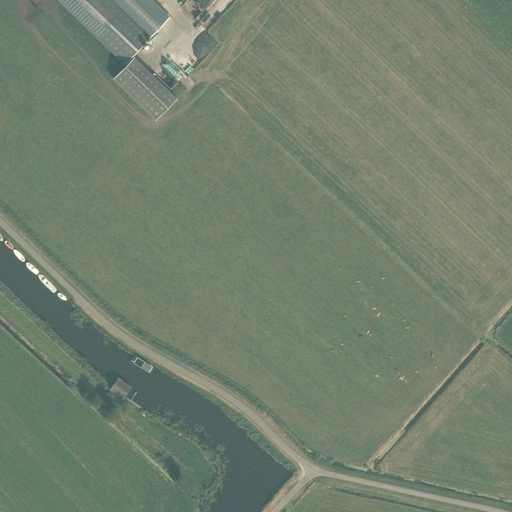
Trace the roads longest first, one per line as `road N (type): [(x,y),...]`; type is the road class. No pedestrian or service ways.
road 1 (unclassified): [(309,472),(238,403),(108,326),(0,221)]
road 2 (unclassified): [(496,511),(309,472)]
